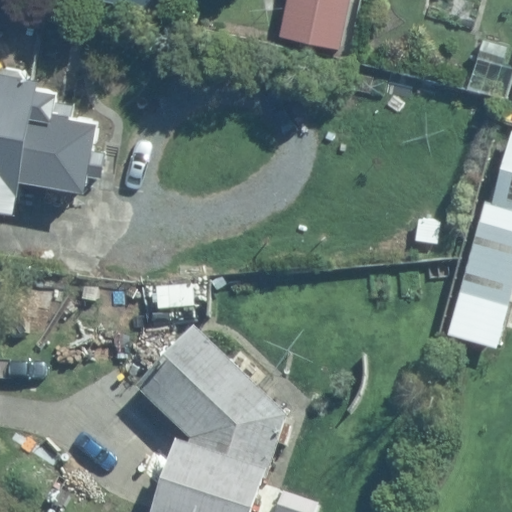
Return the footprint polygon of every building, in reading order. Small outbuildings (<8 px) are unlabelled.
[(173,0),(114,0),(173,8),(173,0)] [(359,0),(281,0),(274,34),(347,51),(359,0)] [(0,212),(26,216),(30,185),(95,192),(103,124),(59,119),(63,87),(0,79),(0,212)] [(511,132),(495,200),(511,205),(511,132)] [(510,303),(511,296),(511,226),(481,218),(462,289),(510,303)] [(261,511),(274,479),(280,452),(294,451),(293,422),(277,422),(276,406),(219,352),(163,413),(185,444),(157,511),(261,511)] [(316,511),(319,505),(281,490),(272,511),(316,511)]
